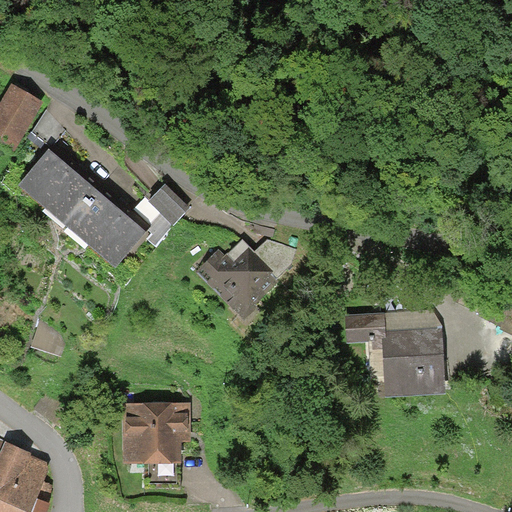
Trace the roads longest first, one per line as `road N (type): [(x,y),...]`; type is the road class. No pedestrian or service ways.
road 1 (residential): [(511,258),(233,203),(157,163),(0,48)]
road 2 (residential): [(279,511),(417,493),(487,511)]
road 3 (residential): [(0,404),(61,458),(67,511)]
